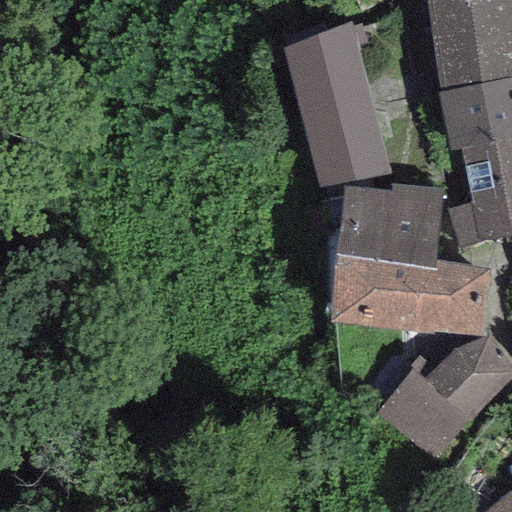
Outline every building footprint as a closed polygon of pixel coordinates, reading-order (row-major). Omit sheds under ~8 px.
[(511,0),(425,0),(439,92),(511,77),(511,0)] [(350,25),(268,49),(308,187),(391,163),(350,25)] [(511,77),(439,92),(449,151),(460,149),(511,138),(511,77)] [(511,234),(511,138),(460,149),(470,203),(446,210),(457,249),(511,234)] [(391,185),(344,180),(343,192),(329,194),(331,247),(330,314),(480,331),(486,264),(437,255),(441,186),(392,180),(391,185)] [(409,364),(375,410),(434,463),(511,371),(511,364),(488,332),(455,346),(423,373),(409,364)] [(511,511),(511,489),(482,511),(511,511)]
